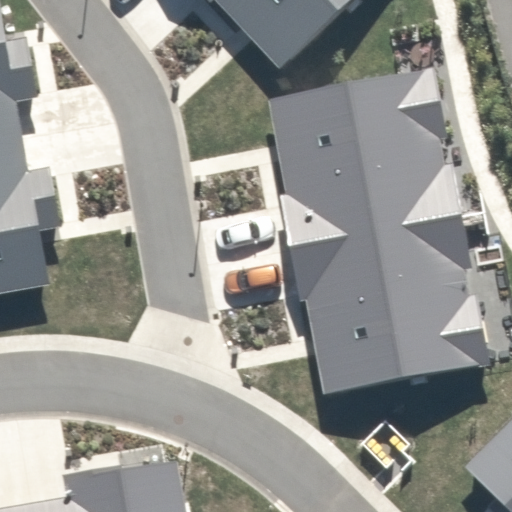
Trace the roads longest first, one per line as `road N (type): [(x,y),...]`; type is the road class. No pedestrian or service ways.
road 1 (residential): [(154,387),(161,283),(138,121),(101,19),(86,0)]
road 2 (residential): [(335,511),(214,408),(154,387)]
road 3 (residential): [(154,387),(0,355)]
